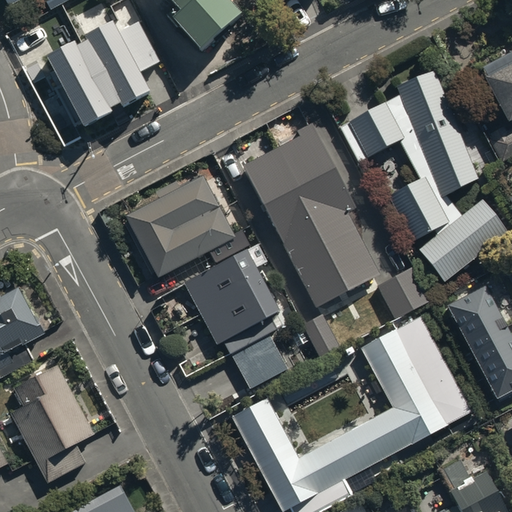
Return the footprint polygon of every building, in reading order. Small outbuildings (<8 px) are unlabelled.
[(73,0),(72,0),(38,18),(57,55),(93,36),(73,0)] [(41,0),(47,11),(67,0),(41,0)] [(169,0),(178,10),(171,16),(199,49),(240,14),(227,0),(169,0)] [(107,43),(50,74),(84,138),(141,107),(126,79),(145,69),(139,57),(152,50),(142,30),(110,47),(107,43)] [(511,46),(474,68),(503,120),(485,130),(500,157),(511,150),(511,46)] [(398,96),(339,129),(358,162),(399,141),(418,179),(387,195),(411,241),(432,231),(435,236),(418,249),(443,282),(506,232),(480,199),(459,215),(447,194),(476,179),(432,71),(397,84),(398,96)] [(299,136),(243,164),(314,307),(378,275),(346,212),(355,207),(312,122),(296,130),(299,136)] [(124,216),(127,222),(124,223),(150,274),(154,272),(157,278),(161,276),(163,281),(211,257),(214,263),(249,245),(241,228),(231,233),(201,176),(178,188),(175,181),(155,191),(158,198),(124,216)] [(247,250),(185,283),(216,346),(222,343),(228,355),(276,330),(268,315),(278,310),(247,250)] [(511,289),(511,264),(501,270),(511,289)] [(412,267),(375,286),(394,320),(430,302),(412,267)] [(511,389),(511,342),(480,285),(444,305),(495,398),(511,389)] [(0,378),(33,360),(24,344),(43,334),(17,287),(1,296),(0,294),(0,378)] [(264,396),(230,414),(281,508),(286,505),(289,511),(313,511),(351,492),(343,478),(470,409),(418,313),(358,346),(389,404),(295,454),(264,396)] [(322,314),(302,325),(319,359),(340,348),(322,314)] [(270,336),(232,356),(241,371),(233,376),(236,382),(244,378),(250,389),(288,368),(270,336)] [(13,387),(24,407),(10,415),(45,482),(86,461),(76,443),(93,434),(57,364),(13,387)] [(505,511),(483,470),(470,477),(471,480),(455,489),(454,487),(447,490),(455,505),(443,511),(505,511)] [(134,511),(118,481),(59,511),(134,511)]
